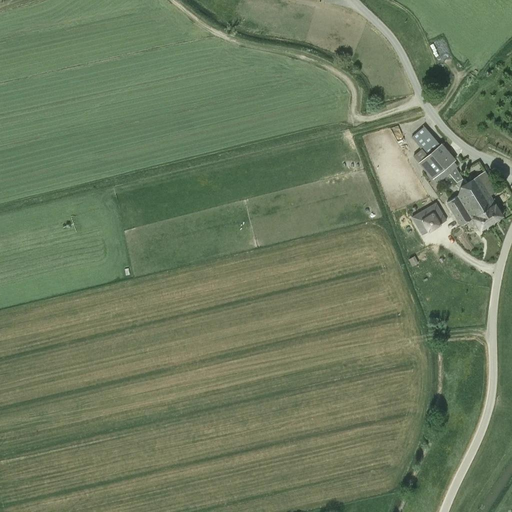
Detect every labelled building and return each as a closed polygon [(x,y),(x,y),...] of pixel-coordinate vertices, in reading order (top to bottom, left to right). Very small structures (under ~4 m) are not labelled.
[(437,43),(438,48),(440,48),(441,56),(447,55),(444,41),(437,43)] [(456,159),(442,143),(440,144),(424,126),(411,137),(426,156),(419,162),(433,179),(456,159)] [(466,184),(463,179),(457,183),(458,185),(462,183),(466,190),(446,202),(447,202),(461,225),(473,217),(480,229),(502,216),(490,195),(497,191),(485,171),(478,176),(466,184)] [(436,203),(411,217),(422,235),(446,220),(436,203)] [(412,267),(418,264),(415,256),(408,259),(412,267)]
